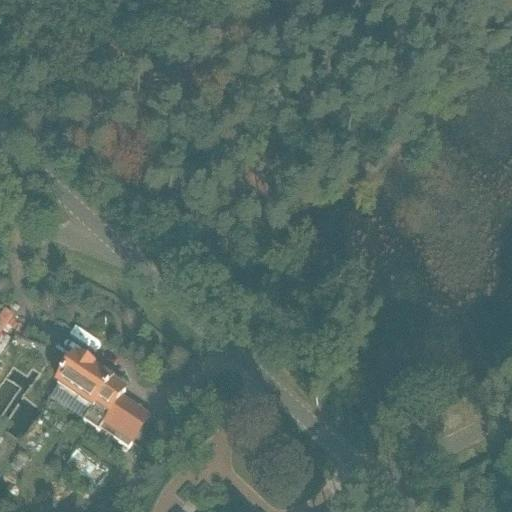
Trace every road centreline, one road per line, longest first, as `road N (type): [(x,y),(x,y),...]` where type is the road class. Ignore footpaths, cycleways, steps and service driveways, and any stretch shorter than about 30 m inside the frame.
road 1 (residential): [(373,484),(118,247)]
road 2 (residential): [(118,247),(0,133)]
road 3 (residential): [(511,414),(373,484)]
road 4 (residential): [(0,216),(118,247)]
